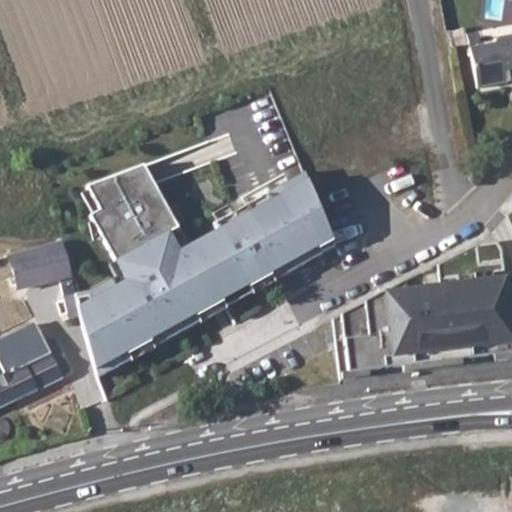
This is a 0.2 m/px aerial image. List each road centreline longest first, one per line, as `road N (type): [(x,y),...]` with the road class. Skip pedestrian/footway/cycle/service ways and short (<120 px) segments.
road 1 (tertiary): [(511,409),(246,448),(0,506)]
road 2 (residential): [(461,217),(210,359)]
road 3 (residential): [(461,217),(417,0)]
